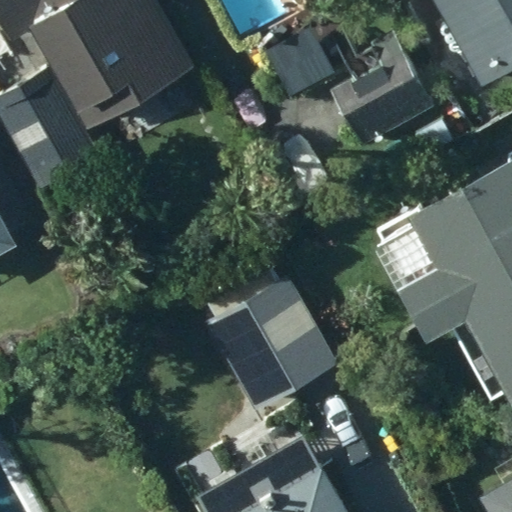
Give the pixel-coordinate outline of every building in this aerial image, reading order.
[(187,52),(157,0),(0,0),(0,4),(9,20),(28,9),(87,109),(187,52)] [(511,60),(511,0),(443,0),(486,75),(511,60)] [(438,102),(403,26),(335,58),(323,32),(275,55),(294,95),(326,81),(354,141),(438,102)] [(97,142),(46,56),(0,83),(0,114),(36,178),(97,142)] [(511,377),(511,134),(372,209),(426,309),(464,289),(511,377)] [(307,304),(225,350),(276,440),(358,394),(307,304)] [(360,511),(314,428),(201,490),(213,511),(360,511)] [(511,511),(511,464),(476,485),(491,511),(511,511)]
